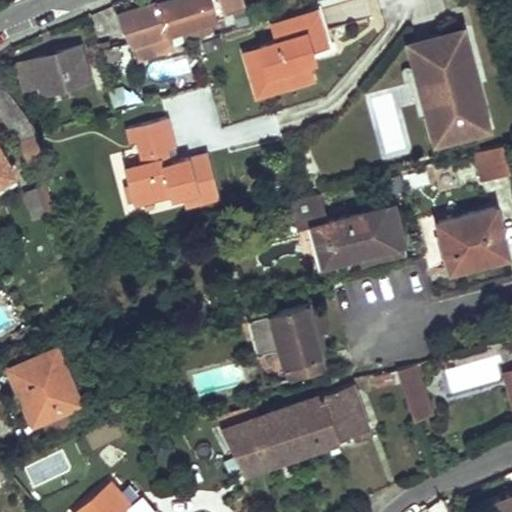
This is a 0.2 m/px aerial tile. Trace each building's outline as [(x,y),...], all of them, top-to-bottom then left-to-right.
[(161,0),(134,9),(149,38),(225,14),(222,5),(220,0),(161,0)] [(119,45),(123,60),(136,57),(156,51),(149,38),(134,9),(116,15),(129,41),(119,45)] [(315,14),(273,26),(278,44),(262,48),(245,55),(253,82),(258,97),(273,92),(311,80),(306,65),(303,53),(309,51),(326,47),(315,14)] [(487,126),(462,28),(408,42),(434,139),(487,126)] [(43,94),(90,79),(81,45),(18,64),(25,88),(39,84),(43,94)] [(309,51),(303,53),(306,65),(312,63),(309,51)] [(0,88),(0,115),(18,139),(38,133),(3,86),(0,88)] [(162,163),(159,150),(166,149),(175,146),(167,116),(128,127),(131,141),(137,139),(143,162),(123,168),(134,204),(169,194),(170,198),(181,195),(184,204),(220,194),(208,151),(169,161),(162,163)] [(44,151),(38,133),(18,139),(24,157),(44,151)] [(480,180),(510,172),(502,142),(472,150),(480,180)] [(0,180),(14,172),(0,149),(0,180)] [(169,161),(166,149),(159,150),(162,163),(169,161)] [(24,157),(26,161),(45,155),(44,151),(24,157)] [(22,190),(32,217),(46,211),(36,185),(22,190)] [(382,257),(401,252),(399,243),(403,242),(398,226),(400,226),(396,212),(391,213),(389,204),(326,221),(319,191),(287,199),(295,229),(311,225),(321,263),(357,254),(381,247),(383,255),(382,256),(382,257)] [(436,221),(448,270),(469,264),(467,257),(505,247),(495,206),(488,207),(436,221)] [(381,247),(357,254),(359,263),(382,257),(382,256),(383,255),(381,247)] [(505,247),(467,257),(469,264),(507,254),(505,247)] [(288,380),(322,371),(319,356),(324,355),(318,334),(317,332),(313,333),(310,320),(314,319),(313,316),(309,301),(246,318),(255,355),(278,349),(281,367),(285,366),(288,380)] [(323,313),(313,316),(314,319),(310,320),(313,333),(317,332),(318,334),(327,331),(323,313)] [(39,416),(79,399),(55,345),(6,365),(14,384),(21,381),(39,416)] [(429,412),(411,364),(395,367),(413,418),(429,412)] [(511,366),(500,370),(511,409),(511,366)] [(389,371),(372,375),(375,387),(392,382),(389,371)] [(21,381),(14,384),(29,421),(39,416),(21,381)] [(360,432),(362,439),(371,436),(351,382),(256,414),(254,404),(216,414),(221,425),(216,427),(242,471),(339,438),(360,432)] [(79,399),(39,416),(45,430),(98,408),(92,393),(79,399)] [(70,511),(126,511),(124,509),(129,503),(108,480),(70,511)] [(511,511),(511,493),(493,500),(497,511),(511,511)]
